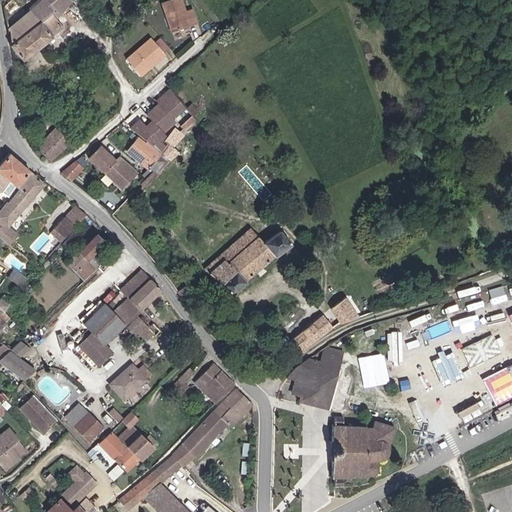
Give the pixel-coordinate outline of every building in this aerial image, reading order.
[(58,2),(56,0),(34,0),(43,13),(58,2)] [(78,0),(60,0),(59,1),(65,13),(62,16),(65,21),(82,5),(78,0)] [(65,13),(59,1),(58,2),(43,13),(19,31),(20,36),(21,44),(33,62),(60,42),(60,41),(72,32),(65,21),(62,16),(65,13)] [(178,45),(196,41),(193,25),(189,10),(171,14),(178,45)] [(193,25),(196,41),(202,39),(199,24),(193,25)] [(157,46),(132,66),(145,83),(170,62),(157,46)] [(0,91),(9,85),(0,67),(0,91)] [(152,144),(163,153),(166,150),(176,138),(172,134),(184,124),(181,120),(194,108),(179,90),(166,104),(168,106),(158,117),(162,122),(156,128),(151,121),(140,129),(152,144)] [(193,132),(196,134),(206,123),(204,120),(193,132)] [(183,129),(176,138),(185,146),(193,137),(190,135),(183,129)] [(39,154),(53,170),(75,152),(61,134),(39,154)] [(152,144),(147,140),(137,152),(156,168),(166,156),(163,153),(152,144)] [(136,170),(139,167),(128,157),(124,161),(109,147),(97,161),(130,190),(143,176),(136,170)] [(166,150),(163,153),(166,156),(156,168),(159,170),(166,176),(180,162),(166,150)] [(34,174),(13,157),(4,174),(5,175),(0,181),(0,203),(8,192),(16,197),(21,189),(22,190),(34,174)] [(85,164),(70,177),(72,178),(78,184),(93,171),(85,164)] [(146,173),(139,167),(136,170),(143,176),(146,173)] [(166,176),(159,170),(153,177),(141,190),(147,194),(166,176)] [(18,203),(17,202),(0,224),(0,238),(15,250),(21,243),(12,236),(50,187),(38,177),(18,203)] [(83,208),(72,221),(82,229),(93,216),(83,208)] [(75,238),(82,229),(72,221),(59,236),(69,245),(70,244),(75,238)] [(92,222),(74,241),(80,247),(97,228),(92,222)] [(272,249),(257,233),(218,271),(213,276),(238,303),(254,288),(253,287),(277,266),(278,267),(297,251),(285,237),(272,249)] [(111,245),(104,238),(75,265),(91,281),(114,258),(111,255),(106,250),(111,245)] [(116,250),(111,245),(106,250),(111,255),(116,250)] [(115,313),(131,329),(147,345),(158,336),(162,340),(167,335),(161,328),(157,330),(144,316),(168,295),(148,273),(127,293),(130,296),(115,313)] [(18,287),(29,295),(35,287),(23,277),(16,286),(18,287)] [(187,300),(191,305),(199,298),(194,293),(187,300)] [(296,345),(306,357),(357,321),(342,297),(296,345)] [(2,312),(10,318),(15,311),(8,305),(2,312)] [(131,329),(115,313),(111,308),(89,328),(98,337),(86,349),(104,369),(117,357),(110,349),(131,329)] [(9,327),(14,330),(18,325),(10,318),(2,312),(0,313),(0,340),(4,344),(9,337),(4,334),(9,327)] [(9,337),(14,330),(9,327),(4,334),(9,337)] [(27,345),(19,355),(14,358),(10,360),(4,364),(32,383),(43,372),(27,362),(37,352),(27,345)] [(3,365),(4,364),(10,360),(14,358),(19,355),(12,349),(9,351),(11,353),(0,360),(0,364),(2,366),(3,365)] [(335,352),(328,361),(347,367),(350,357),(335,352)] [(306,371),(294,381),(302,383),(298,396),(306,398),(305,405),(333,413),(347,367),(328,361),(327,367),(317,364),(306,371)] [(219,407),(239,386),(219,367),(201,384),(219,407)] [(137,369),(116,389),(131,404),(152,384),(137,369)] [(187,380),(180,386),(188,394),(195,389),(187,380)] [(219,413),(231,426),(235,430),(254,410),(257,407),(240,391),(219,413)] [(48,436),(63,424),(40,398),(25,411),(48,436)] [(12,413),(7,408),(5,411),(3,412),(0,415),(0,426),(2,428),(11,418),(9,416),(12,413)] [(107,432),(85,408),(71,421),(93,444),(107,432)] [(202,461),(231,426),(219,413),(187,445),(202,461)] [(136,415),(127,424),(133,430),(123,441),(143,462),(157,450),(161,446),(149,434),(145,438),(140,433),(135,428),(142,421),(136,415)] [(335,489),(342,490),(343,479),(378,479),(380,476),(382,470),(378,464),(390,464),(391,464),(394,458),(394,456),(400,433),(398,428),(376,420),(374,427),(345,428),(344,420),(338,420),(335,489)] [(149,434),(161,446),(165,442),(153,430),(149,434)] [(11,431),(0,438),(0,459),(2,462),(5,460),(11,468),(24,459),(22,457),(25,454),(25,452),(19,443),(20,443),(11,431)] [(130,475),(143,462),(123,441),(117,435),(103,447),(130,475)] [(155,477),(163,486),(183,468),(175,458),(155,477)] [(11,468),(5,460),(2,462),(8,470),(11,468)] [(88,477),(81,469),(73,476),(80,484),(66,496),(77,508),(86,500),(101,486),(91,475),(88,477)] [(163,486),(155,477),(134,495),(143,503),(163,486)] [(149,503),(153,507),(170,492),(163,486),(143,503),(146,506),(149,503)] [(153,507),(156,510),(158,511),(188,511),(170,492),(153,507)] [(129,511),(133,511),(143,503),(134,495),(122,504),(129,511)] [(47,511),(92,511),(96,509),(89,502),(77,511),(73,511),(63,501),(54,509),(52,507),(47,511)] [(146,506),(143,503),(133,511),(153,511),(156,510),(153,507),(149,503),(146,506)]
